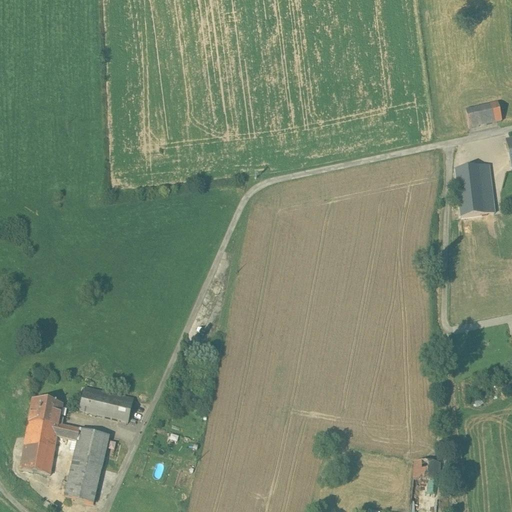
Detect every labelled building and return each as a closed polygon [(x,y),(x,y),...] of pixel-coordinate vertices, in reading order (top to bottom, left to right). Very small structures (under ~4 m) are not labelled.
[(498,103),(465,110),(469,129),(502,122),(498,103)] [(488,167),(454,171),(460,219),(494,215),(488,167)] [(134,400),(85,388),(79,413),(128,425),(134,400)] [(59,426),(63,406),(32,401),(19,472),(50,477),(56,438),(77,443),(79,433),(79,431),(59,426)] [(109,438),(79,433),(77,443),(64,499),(93,506),(109,438)] [(436,511),(439,466),(414,463),(408,511),(436,511)]
